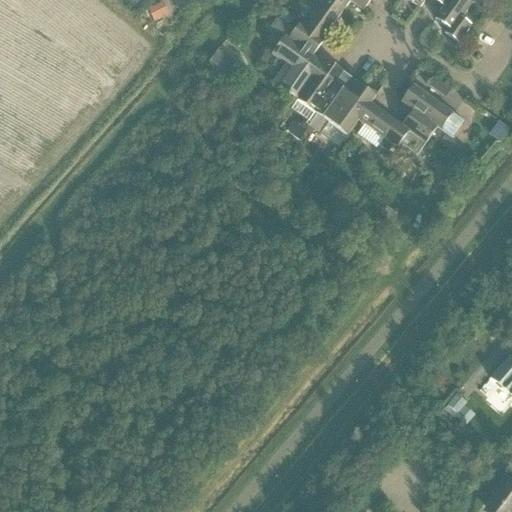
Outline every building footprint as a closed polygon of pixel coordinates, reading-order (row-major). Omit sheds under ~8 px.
[(123,0),(133,9),(141,0),(123,0)] [(299,22),(294,29),(317,46),(322,39),(321,38),(348,0),(347,0),(322,0),(304,26),(299,22)] [(347,0),(348,0),(362,10),(369,0),(347,0)] [(460,19),(473,0),(435,0),(435,2),(443,7),(434,19),(449,30),(445,35),(459,44),(471,28),(460,19)] [(148,8),(154,20),(169,13),(163,1),(148,8)] [(280,86),(298,99),(323,65),(311,55),(317,46),(294,29),(279,18),(273,26),(285,36),(273,52),(293,67),(280,86)] [(234,64),(217,51),(202,72),(219,85),(234,64)] [(308,127),(312,131),(341,90),(333,85),(342,72),(326,61),(323,65),(298,99),(291,110),(311,123),(308,127)] [(348,96),(341,90),(312,131),(320,135),(339,148),(346,135),(356,122),(369,104),(374,96),(357,84),(348,96)] [(400,102),(412,112),(407,119),(429,136),(441,145),(451,151),(457,144),(452,140),(464,122),(451,114),(412,85),(400,102)] [(369,104),(356,122),(383,142),(379,147),(387,152),(388,150),(390,152),(391,150),(393,152),(399,144),(415,156),(429,136),(407,119),(401,128),(369,104)] [(288,131),(299,138),(306,128),(296,121),(288,131)] [(317,177),(319,175),(326,166),(314,157),(307,166),(305,169),(317,177)] [(511,366),(505,360),(484,384),(511,409),(511,366)] [(455,395),(446,405),(456,413),(464,403),(455,395)] [(494,497),(482,511),(511,511),(511,482),(504,476),(490,494),(494,497)]
